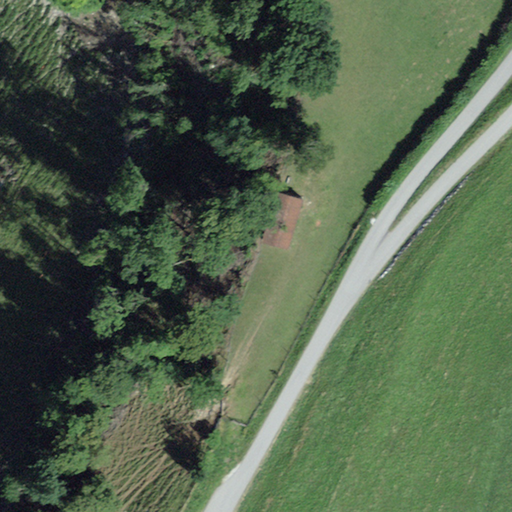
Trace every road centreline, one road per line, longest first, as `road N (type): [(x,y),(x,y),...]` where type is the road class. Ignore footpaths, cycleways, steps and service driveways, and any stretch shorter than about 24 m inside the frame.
road 1 (unclassified): [(511,47),(401,191),(220,511)]
road 2 (track): [(511,115),(382,255),(351,272)]
